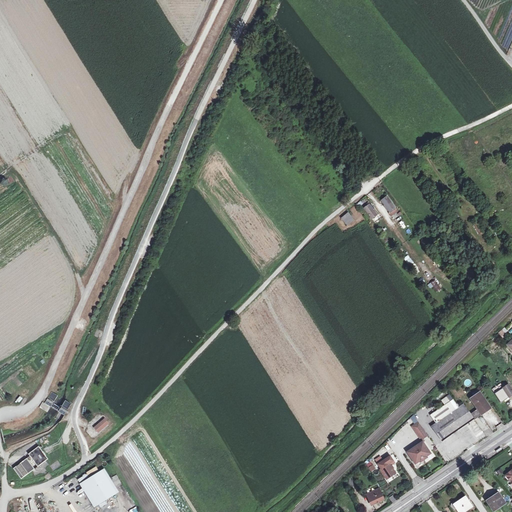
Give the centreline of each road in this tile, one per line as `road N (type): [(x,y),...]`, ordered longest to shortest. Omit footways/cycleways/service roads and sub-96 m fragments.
road 1 (track): [(511,107),(391,166),(84,462)]
road 2 (track): [(220,0),(47,383),(31,406),(0,418)]
